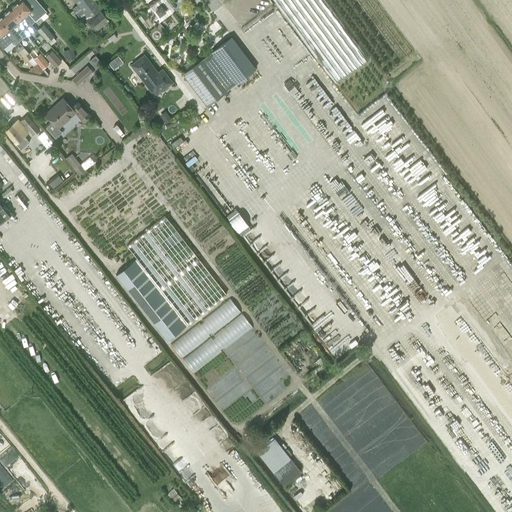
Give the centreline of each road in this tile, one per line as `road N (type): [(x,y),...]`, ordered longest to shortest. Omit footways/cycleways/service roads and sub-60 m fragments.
road 1 (track): [(110,0),(222,137),(493,511)]
road 2 (unknown): [(0,59),(16,76),(80,98),(123,158),(93,189),(56,205),(0,142)]
road 3 (unknown): [(212,125),(272,81),(226,18)]
